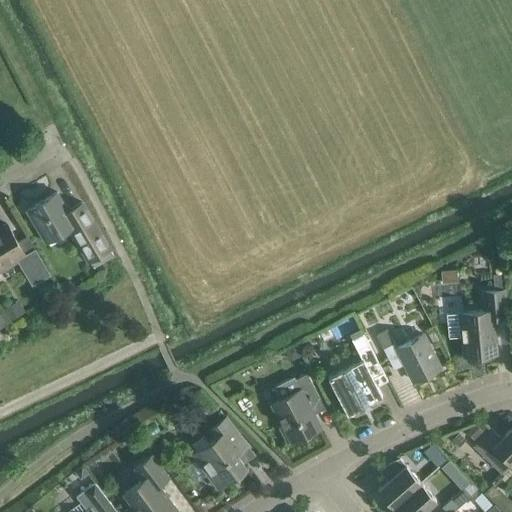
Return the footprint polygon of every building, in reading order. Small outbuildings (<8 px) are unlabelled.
[(110,248),(93,218),(82,201),(68,210),(57,191),(26,209),(46,241),(70,227),(93,267),(114,255),(110,248)] [(50,273),(43,260),(27,234),(17,240),(7,223),(0,226),(0,268),(17,258),(32,284),(50,273)] [(449,336),(461,335),(463,354),(451,355),(452,356),(497,352),(494,317),(506,316),(504,288),(505,288),(504,272),(494,273),(495,289),(482,290),(483,309),(447,312),(449,336)] [(25,311),(18,299),(4,307),(11,319),(25,311)] [(396,346),(390,334),(386,328),(376,333),(394,368),(404,362),(414,380),(449,362),(448,361),(440,366),(422,333),(396,346)] [(435,330),(429,333),(433,342),(439,338),(435,330)] [(387,378),(369,343),(363,331),(351,337),(362,358),(328,376),(347,413),(382,394),(376,383),(387,378)] [(284,349),(290,360),(301,354),(295,343),(284,349)] [(307,371),(296,377),(294,375),(274,385),(281,397),(272,402),(283,424),(279,426),(287,441),(291,439),(292,441),(320,426),(308,402),(320,396),(307,371)] [(236,452),(248,444),(226,415),(208,429),(214,436),(192,453),(218,487),(246,465),(236,452)] [(477,424),(475,422),(467,431),(473,437),(486,424),(481,420),(477,424)] [(502,471),(511,460),(511,425),(501,437),(491,427),(474,444),(502,471)] [(458,431),(451,438),(458,445),(465,438),(458,431)] [(169,476),(157,460),(152,454),(134,467),(142,477),(123,492),(137,511),(174,511),(178,509),(159,483),(169,476)] [(451,459),(442,467),(461,488),(464,485),(469,480),(451,459)] [(80,478),(88,471),(82,463),(74,470),(80,478)] [(378,489),(393,506),(421,481),(406,464),(378,489)] [(116,511),(118,511),(106,495),(95,481),(76,494),(88,510),(84,511),(116,511)] [(419,511),(436,498),(421,481),(393,506),(398,511),(419,511)] [(457,511),(454,508),(471,493),(464,485),(461,488),(442,504),(448,511),(457,511)] [(511,511),(511,497),(508,493),(498,503),(507,511),(511,511)] [(502,511),(495,503),(486,510),(487,511),(505,511),(504,511),(502,511)]
